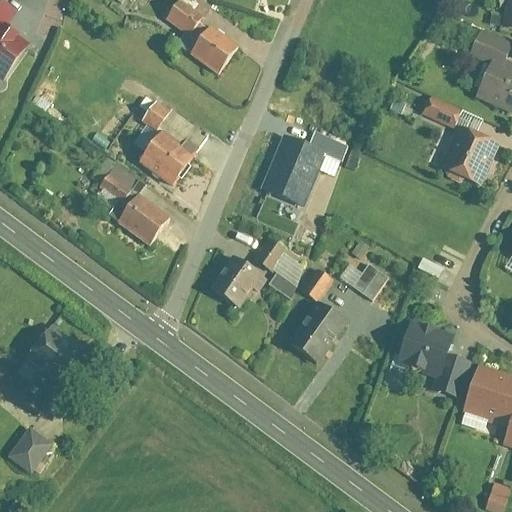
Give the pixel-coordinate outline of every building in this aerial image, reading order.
[(0,0),(0,74),(7,79),(33,46),(6,26),(17,11),(1,0),(0,0)] [(204,0),(183,0),(182,3),(203,18),(212,6),(204,0)] [(182,3),(170,20),(192,35),(203,18),(182,3)] [(241,49),(213,29),(194,55),(222,75),(241,49)] [(511,55),(511,45),(484,33),(474,55),(506,69),(511,55)] [(511,72),(497,65),(480,102),(511,116),(511,72)] [(487,122),(434,99),(426,117),(479,140),(487,122)] [(209,138),(160,102),(147,120),(165,133),(184,147),(190,139),(202,148),(209,138)] [(488,189),(503,150),(458,132),(442,171),(488,189)] [(165,133),(146,159),(178,182),(202,148),(190,139),(184,147),(165,133)] [(343,163),(349,145),(314,133),(309,146),(286,138),(267,194),(307,208),(325,157),(343,163)] [(141,180),(120,166),(106,187),(127,201),(141,180)] [(173,217),(143,194),(120,223),(151,247),(173,217)] [(288,249),(272,239),(258,261),(274,272),(288,249)] [(269,280),(235,258),(214,290),(243,308),(256,289),(261,292),(269,280)] [(371,264),(356,287),(374,299),(390,276),(371,264)] [(319,270),(306,290),(320,300),(333,280),(319,270)] [(321,302),(293,342),(321,362),(349,322),(321,302)] [(458,339),(415,325),(401,367),(445,381),(458,339)] [(20,374),(34,384),(20,403),(46,421),(86,366),(47,337),(20,374)] [(462,403),(473,366),(452,359),(440,396),(462,403)] [(511,377),(481,368),(466,415),(511,429),(511,377)] [(31,435),(12,463),(34,478),(54,451),(31,435)] [(508,511),(511,501),(511,490),(497,486),(490,511),(493,511),(508,511)]
